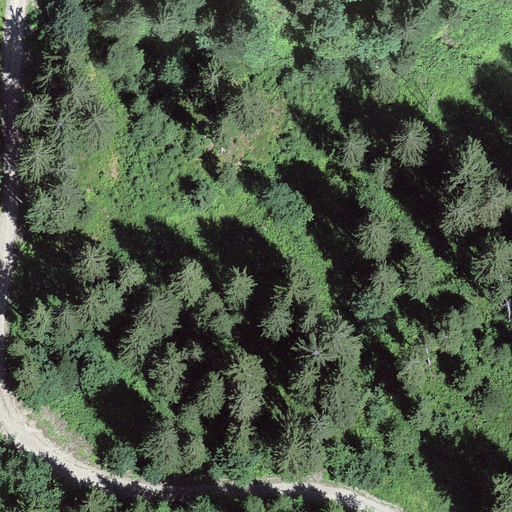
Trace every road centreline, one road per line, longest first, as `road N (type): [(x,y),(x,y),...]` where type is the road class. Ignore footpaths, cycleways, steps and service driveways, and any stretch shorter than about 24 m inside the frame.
road 1 (track): [(360,511),(109,481),(30,449),(9,426),(0,394)]
road 2 (track): [(0,307),(19,0)]
